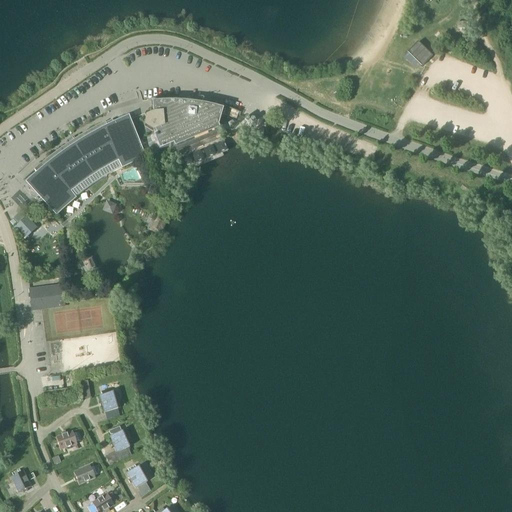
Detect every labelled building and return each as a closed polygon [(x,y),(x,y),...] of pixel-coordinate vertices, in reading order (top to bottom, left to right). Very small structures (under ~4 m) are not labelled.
[(469,23),(456,23),(457,30),(465,29),(465,37),(470,37),(469,23)] [(409,54),(422,67),(434,55),(421,42),(409,54)] [(209,98),(208,104),(203,103),(187,101),(171,100),(155,100),(151,101),(152,115),(145,118),(144,126),(144,127),(150,131),(158,151),(172,146),(175,153),(221,135),(218,128),(243,134),(244,129),(230,124),(231,119),(235,121),(238,113),(234,111),(225,108),(219,107),(220,101),(209,98)] [(38,177),(27,186),(43,202),(55,215),(73,199),(121,168),(143,158),(128,121),(116,126),(108,130),(104,123),(96,127),(88,131),(83,134),(73,140),(72,138),(67,142),(68,144),(61,149),(56,152),(52,155),(45,160),(32,171),(38,177)] [(124,178),(127,188),(141,182),(137,173),(124,178)] [(0,194),(4,202),(15,197),(12,189),(0,194)] [(13,228),(24,239),(35,229),(25,217),(13,228)] [(61,290),(29,294),(31,309),(63,305),(61,290)] [(104,414),(117,410),(112,393),(110,394),(109,391),(100,393),(101,396),(99,397),(101,403),(99,404),(100,408),(102,407),(104,414)] [(116,454),(129,448),(122,432),(119,433),(118,430),(110,434),(111,437),(109,438),(112,444),(110,444),(111,448),(113,448),(116,454)] [(55,438),(59,451),(76,445),(75,443),(78,442),(75,434),(72,435),(71,432),(65,435),(65,433),(60,434),(61,436),(55,438)] [(57,457),(51,460),(54,466),(60,464),(57,457)] [(135,490),(146,483),(138,468),(136,469),(134,466),(127,470),(128,473),(126,474),(129,480),(127,481),(129,485),(131,484),(135,490)] [(76,482),(78,486),(94,479),(93,477),(96,476),(93,468),(90,469),(89,467),(73,474),(75,478),(73,479),(74,483),(76,482)] [(26,490),(30,488),(22,472),(20,473),(19,470),(11,474),(12,477),(10,478),(18,494),(22,492),(23,494),(27,492),(26,490)] [(98,498),(106,493),(103,487),(94,492),(98,498)] [(91,504),(92,506),(87,509),(89,511),(94,511),(96,511),(95,511),(108,511),(109,511),(107,510),(113,507),(112,504),(115,503),(110,495),(107,497),(106,495),(91,504)]
